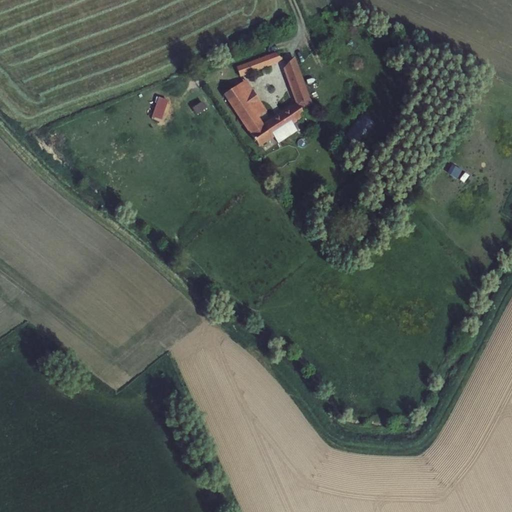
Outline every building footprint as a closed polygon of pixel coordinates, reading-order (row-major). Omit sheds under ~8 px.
[(278,50),(238,64),(241,74),(280,58),(278,50)] [(297,103),(308,96),(294,60),(294,59),(285,66),(297,103)] [(247,77),(236,85),(245,98),(256,90),(247,77)] [(251,133),(263,126),(245,98),(236,85),(225,92),(251,133)] [(153,116),(163,119),(170,100),(159,96),(153,116)] [(297,103),(304,114),(315,106),(308,96),(297,103)] [(197,114),(208,109),(204,101),(193,106),(197,114)] [(274,134),(279,142),(295,131),(290,123),(304,114),(297,103),(263,126),(270,136),(274,134)] [(366,113),(347,135),(360,146),(379,125),(366,113)] [(258,144),(270,136),(263,126),(251,133),(258,144)]
